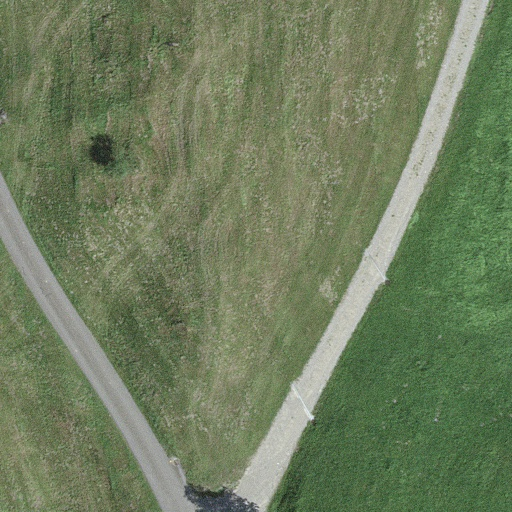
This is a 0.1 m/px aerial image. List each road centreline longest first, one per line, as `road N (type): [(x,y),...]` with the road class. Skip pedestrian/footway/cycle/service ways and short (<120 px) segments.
road 1 (track): [(244,511),(413,192),(477,0)]
road 2 (residential): [(0,199),(177,511)]
